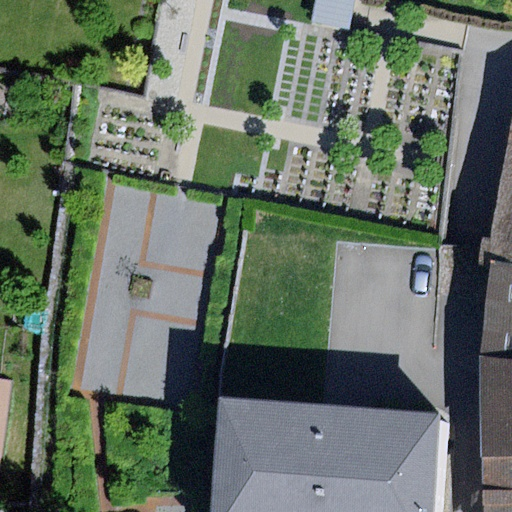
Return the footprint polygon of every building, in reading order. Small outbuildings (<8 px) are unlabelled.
[(354,0),(319,0),(314,23),(348,30),(354,0)] [(511,148),(494,238),(486,236),(482,257),(496,261),(511,264),(511,148)] [(511,264),(496,261),(483,357),(511,361),(511,264)] [(511,361),(483,357),(486,459),(511,459),(511,361)] [(0,460),(9,381),(0,380),(0,460)] [(438,511),(446,416),(225,399),(215,511),(438,511)] [(511,511),(511,459),(486,459),(485,511),(511,511)]
